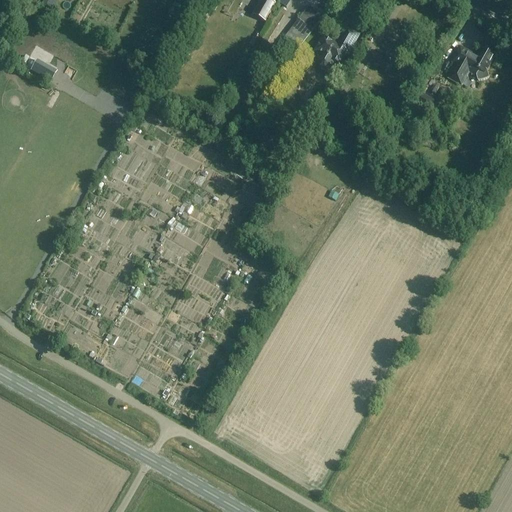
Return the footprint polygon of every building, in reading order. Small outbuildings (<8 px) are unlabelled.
[(267,23),(277,5),(268,0),(261,0),(253,15),(260,19),(267,23)] [(276,49),(289,60),(323,18),(309,8),(276,49)] [(85,35),(94,40),(98,33),(88,28),(85,35)] [(323,36),(316,49),(323,53),(317,63),(319,68),(324,71),(329,70),(335,60),(343,65),(350,52),(349,51),(353,44),(354,45),(359,36),(347,29),(337,45),(334,43),(335,43),(323,36)] [(456,66),(448,79),(461,87),(469,73),(477,78),(478,82),(483,81),(489,79),(487,71),(494,58),(483,51),(478,59),(460,49),(452,64),(456,66)] [(36,75),(50,83),(57,72),(36,60),(30,71),(37,74),(36,75)] [(73,72),(82,74),(85,65),(76,63),(73,72)] [(434,101),(418,92),(411,104),(428,113),(434,101)] [(378,110),(373,107),(366,117),(371,120),(378,110)] [(174,234),(171,242),(183,247),(186,240),(174,234)] [(58,265),(43,304),(53,308),(60,290),(61,290),(69,269),(58,265)] [(196,362),(203,354),(196,349),(190,357),(196,362)]
